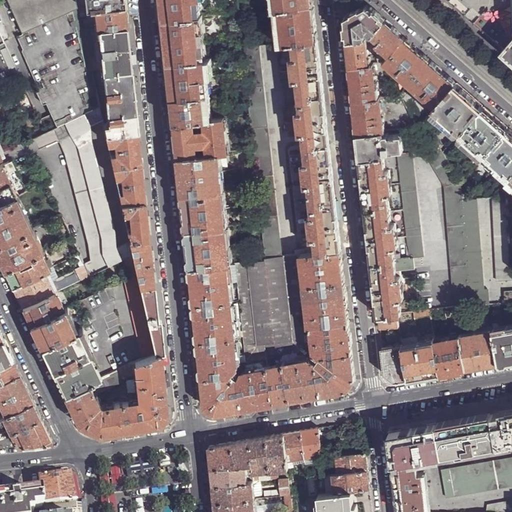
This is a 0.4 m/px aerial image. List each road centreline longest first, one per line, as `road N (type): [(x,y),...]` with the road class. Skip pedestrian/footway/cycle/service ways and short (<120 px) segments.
road 1 (tertiary): [(191,436),(142,0)]
road 2 (residential): [(328,0),(373,400)]
road 3 (residential): [(373,400),(191,436)]
road 4 (residential): [(0,296),(81,454)]
road 5 (residential): [(384,0),(511,113)]
road 6 (residential): [(511,375),(373,400)]
